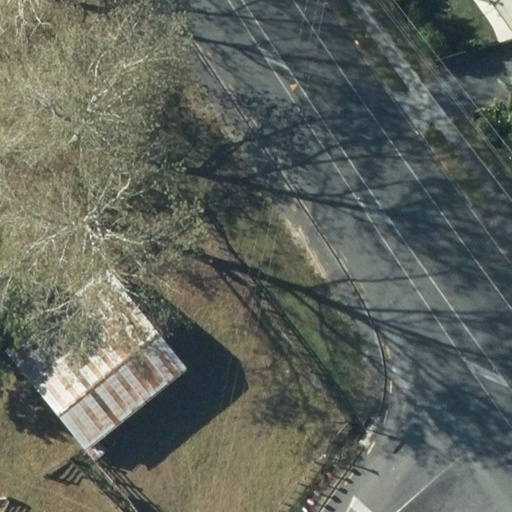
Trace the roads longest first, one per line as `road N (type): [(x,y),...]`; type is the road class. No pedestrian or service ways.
road 1 (secondary): [(240,0),(511,410)]
road 2 (residential): [(398,511),(511,421)]
